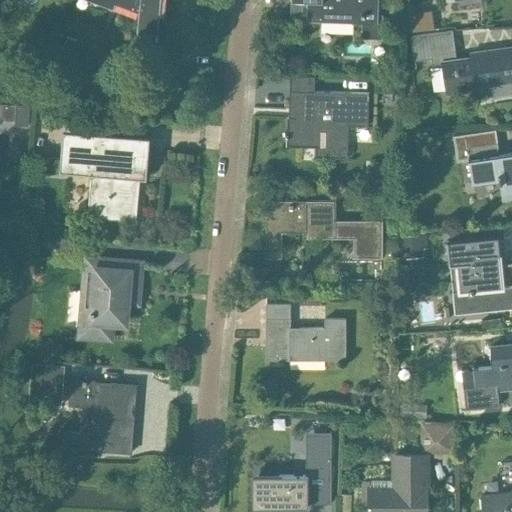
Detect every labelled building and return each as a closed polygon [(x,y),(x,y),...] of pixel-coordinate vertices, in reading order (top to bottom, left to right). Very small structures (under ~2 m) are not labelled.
[(102,0),(114,4),(115,0),(138,8),(136,37),(157,39),(160,0),(102,0)] [(290,0),(291,1),(307,1),(307,20),(377,23),(377,0),(290,0)] [(457,61),(452,29),(411,35),(414,60),(431,58),(432,65),(442,63),(446,91),(469,88),(469,93),(472,93),(472,90),(488,88),(489,94),(511,90),(511,46),(487,51),(487,57),(457,61)] [(288,133),(288,137),(289,137),(289,145),(319,146),(318,158),(337,158),(338,125),(350,125),(369,126),(370,93),(317,92),(294,91),(294,108),(301,108),(300,118),(290,117),(289,133),(288,133)] [(15,118),(15,124),(28,126),(30,106),(16,104),(15,118)] [(140,176),(144,177),(146,177),(150,136),(63,129),(60,170),(92,173),(88,216),(136,220),(140,176)] [(495,131),(453,138),(457,162),(469,160),(472,184),(499,180),(502,201),(511,199),(511,152),(499,154),(495,131)] [(373,163),(373,183),(387,184),(387,163),(373,163)] [(266,200),(266,256),(282,257),(282,231),(358,232),(358,257),(381,257),(381,219),(335,219),(335,200),(266,200)] [(65,227),(64,238),(89,240),(90,229),(65,227)] [(498,236),(447,241),(449,265),(457,264),(460,291),(469,290),(469,292),(474,292),(474,290),(484,289),(485,310),(511,307),(511,261),(501,263),(498,236)] [(56,237),(55,249),(88,251),(89,240),(64,238),(56,237)] [(80,292),(79,312),(82,313),(81,335),(110,338),(111,322),(125,323),(128,285),(138,285),(140,263),(87,259),(84,292),(80,292)] [(290,328),(290,318),(290,303),(266,303),(266,338),(279,338),(279,346),(266,346),(266,360),(290,359),(290,355),(302,356),(302,359),(305,359),(305,357),(325,357),(325,359),(346,359),(345,318),(325,318),(325,328),(290,328)] [(396,308),(379,308),(379,325),(396,325),(396,308)] [(511,342),(493,345),(497,389),(511,387),(511,342)] [(31,362),(28,398),(60,401),(63,364),(31,362)] [(137,383),(70,377),(68,405),(93,407),(90,437),(102,437),(101,448),(130,451),(133,399),(136,399),(137,383)] [(455,423),(421,423),(421,452),(455,452),(455,423)] [(258,475),(252,475),(252,507),(259,507),(308,507),(308,503),(331,503),(331,432),(330,432),(330,449),(306,449),(306,466),(306,475),(258,476),(258,475)] [(396,481),(364,481),(364,503),(369,503),(369,506),(370,506),(370,511),(425,511),(425,481),(426,481),(426,454),(396,454),(396,481)] [(483,511),(511,511),(511,491),(482,494),(483,511)]
